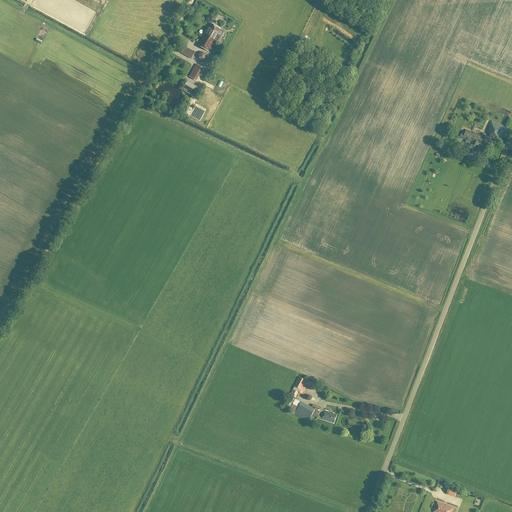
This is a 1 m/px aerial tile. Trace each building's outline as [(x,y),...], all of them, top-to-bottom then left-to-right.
[(216,35),(220,30),(210,24),(205,33),(204,33),(197,45),(208,52),(215,40),(217,41),(218,40),(219,38),(219,37),(216,35)] [(197,65),(190,77),(195,80),(202,68),(197,65)] [(184,88),(188,90),(186,93),(194,97),(199,88),(188,82),(184,88)] [(506,128),(492,122),(487,133),(501,139),(506,128)] [(476,155),(483,137),(466,131),(465,135),(462,134),(460,139),(463,140),(463,139),(466,140),(465,142),(466,143),(470,144),(467,152),(476,155)] [(305,380),(299,377),(294,386),(300,389),(305,380)] [(292,403),(297,392),(293,390),(284,407),(289,410),(292,404),(292,403)] [(309,407),(300,402),(296,411),(295,411),(293,414),(308,422),(310,418),(313,420),(318,410),(315,408),(314,410),(309,407)] [(333,423),(336,415),(325,411),(322,419),(333,423)] [(457,491),(449,487),(446,494),(455,497),(457,491)] [(451,511),(453,508),(446,506),(446,507),(443,506),(444,505),(437,502),(436,506),(437,506),(435,510),(434,509),(433,511),(451,511)]
